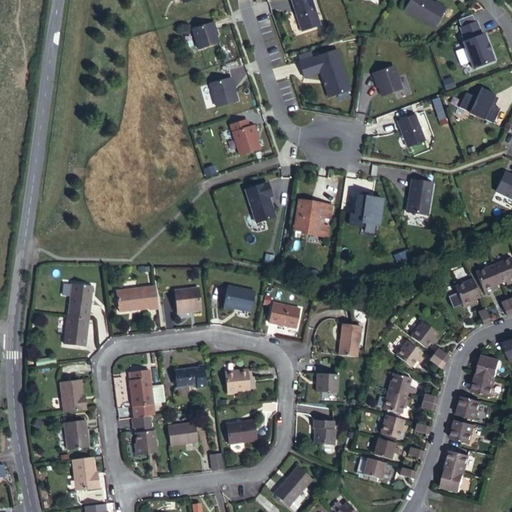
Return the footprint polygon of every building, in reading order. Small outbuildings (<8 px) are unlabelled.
[(293,0),(304,32),(322,26),(313,0),(293,0)] [(441,5),(431,0),(413,0),(407,11),(437,28),(449,8),(442,4),(441,5)] [(475,70),(497,61),(487,34),(484,35),(479,22),(463,29),(468,43),(465,43),(475,70)] [(194,30),(201,50),(221,44),(217,31),(219,31),(216,23),(194,30)] [(301,63),(306,79),(322,73),(331,98),(353,91),(339,50),(301,63)] [(377,73),(380,81),(382,80),(387,95),(404,89),(396,67),(377,73)] [(213,84),(219,107),(239,102),(235,86),(237,86),(234,78),(213,84)] [(462,109),(496,124),(503,109),(494,105),(498,96),(483,89),(479,98),(468,94),(462,109)] [(400,122),(410,147),(427,140),(417,114),(400,122)] [(232,125),(242,156),(263,149),(258,134),(259,134),(257,126),(252,127),(249,120),(232,125)] [(498,192),(511,198),(511,175),(507,173),(498,192)] [(409,213),(430,217),(435,184),(414,181),(409,213)] [(248,191),(259,224),(279,218),(272,199),(275,197),(271,183),(248,191)] [(331,222),(330,222),(334,204),(297,197),(291,231),(328,237),(331,222)] [(351,226),(364,227),(365,224),(382,226),(386,200),(360,197),(357,215),(353,214),(351,226)] [(397,263),(404,259),(404,260),(410,257),(406,250),(393,256),(397,263)] [(511,257),(495,265),(502,283),(506,281),(508,286),(511,283),(510,279),(511,278),(511,257)] [(502,283),(495,265),(477,273),(483,290),(493,286),(495,291),(500,289),(498,284),(502,283)] [(481,297),(474,279),(455,287),(463,304),(472,301),(473,304),(474,305),(478,303),(477,299),(481,297)] [(251,308),(256,289),(229,283),(223,306),(234,309),(235,305),(251,308)] [(75,315),(88,316),(96,317),(99,286),(78,284),(75,315)] [(158,308),(155,286),(116,290),(119,311),(149,307),(150,309),(158,308)] [(493,286),(483,290),(485,295),(495,291),(493,286)] [(177,310),(186,309),(200,307),(198,288),(175,290),(177,310)] [(511,313),(511,308),(508,299),(502,302),(507,315),(511,313)] [(296,328),(301,308),(274,302),(269,322),(296,328)] [(484,325),(491,322),(485,308),(478,312),(484,325)] [(75,315),(67,315),(64,344),(85,346),(88,316),(75,315)] [(411,337),(426,348),(433,340),(436,343),(440,339),(436,336),(439,333),(424,321),(411,337)] [(343,323),(340,351),(357,355),(361,325),(343,323)] [(510,361),(511,361),(511,360),(511,340),(509,342),(503,344),(510,361)] [(421,355),(423,352),(408,341),(397,355),(412,367),(417,359),(421,362),(425,358),(421,355)] [(434,354),(446,363),(450,357),(439,348),(434,354)] [(441,369),(446,363),(434,354),(430,360),(441,369)] [(480,366),(478,373),(496,378),(500,360),(483,355),(480,366)] [(198,364),(199,366),(199,370),(195,371),(195,367),(175,369),(177,388),(197,385),(198,388),(206,387),(203,364),(198,364)] [(154,403),(149,369),(132,371),(133,378),(130,378),(133,406),(154,403)] [(250,388),(248,371),(248,370),(225,372),(228,393),(250,390),(250,388)] [(338,393),(338,374),(318,373),(316,391),(338,393)] [(394,373),(389,391),(407,396),(408,392),(413,393),(414,388),(410,387),(412,378),(394,373)] [(496,378),(478,373),(476,380),(473,392),(491,397),(496,378)] [(64,413),(87,410),(86,400),(83,400),(83,395),(81,379),(60,382),(64,413)] [(407,396),(389,391),(384,409),(402,413),(405,405),(409,406),(410,401),(406,400),(407,396)] [(425,393),(423,401),(437,405),(439,397),(425,393)] [(477,420),(482,402),(463,396),(460,409),(458,415),(477,420)] [(437,405),(423,401),(421,408),(435,411),(437,405)] [(133,406),(134,417),(149,416),(154,415),(153,404),(133,406)] [(404,424),(405,420),(387,414),(382,433),(400,438),(403,429),(407,430),(408,425),(404,424)] [(134,433),(135,433),(134,426),(150,424),(151,431),(150,424),(149,416),(134,417),(132,418),(133,426),(134,433)] [(89,447),(86,420),(64,422),(68,449),(89,447)] [(256,440),(254,420),(226,423),(228,443),(256,440)] [(332,429),(332,421),(312,420),(312,428),(314,428),(313,444),(333,445),(334,429),(332,429)] [(470,444),(475,425),(457,420),(455,427),(452,439),(470,444)] [(196,423),(168,426),(170,446),(198,442),(196,423)] [(429,434),(431,427),(417,423),(415,430),(429,434)] [(135,433),(151,431),(150,424),(134,426),(135,433)] [(151,431),(135,433),(137,456),(156,453),(154,431),(151,431)] [(395,447),(396,443),(379,438),(374,454),(392,459),(394,453),(398,453),(399,448),(395,447)] [(422,458),(424,451),(411,447),(409,455),(422,458)] [(449,463),(447,469),(465,474),(470,455),(452,450),(449,463)] [(212,469),(223,468),(222,453),(210,454),(212,469)] [(94,457),(73,460),(77,490),(100,487),(99,476),(96,477),(96,472),(94,457)] [(386,463),(369,459),(364,474),(382,479),(383,472),(388,473),(389,469),(385,467),(386,463)] [(0,476),(8,475),(6,464),(0,464),(0,476)] [(283,487),(297,499),(315,479),(300,466),(281,486),(283,487)] [(414,479),(416,471),(402,467),(400,475),(414,479)] [(465,474),(447,469),(444,476),(441,487),(460,492),(465,474)] [(391,474),(388,473),(383,472),(382,479),(389,482),(391,474)] [(291,506),(297,499),(283,487),(278,494),(291,506)] [(193,501),(194,511),(202,511),(201,501),(193,501)] [(356,511),(347,502),(335,511),(356,511)]
